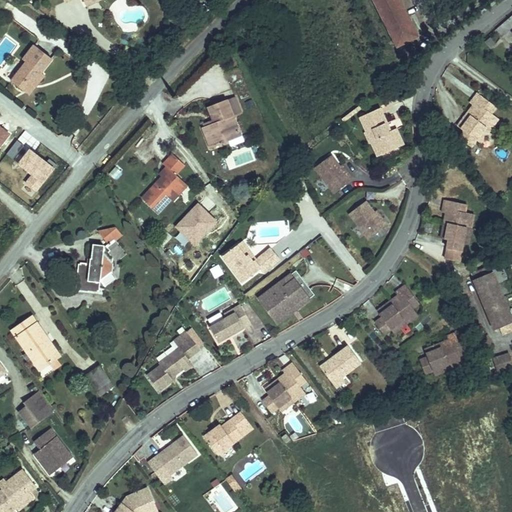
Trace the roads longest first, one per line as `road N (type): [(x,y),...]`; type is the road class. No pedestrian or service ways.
road 1 (residential): [(67,511),(107,458),(158,411),(348,301),(378,273),(417,194),(424,91),(446,49)]
road 2 (unclassified): [(86,165),(244,0)]
road 3 (unclassified): [(0,267),(86,165)]
